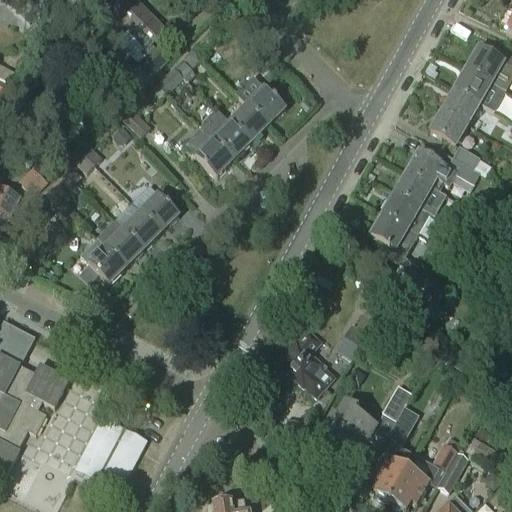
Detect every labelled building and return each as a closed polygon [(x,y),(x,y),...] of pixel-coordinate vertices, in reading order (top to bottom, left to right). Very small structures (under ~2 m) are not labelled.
[(3,0),(46,43),(69,21),(55,8),(62,0),(3,0)] [(165,36),(134,5),(129,0),(119,0),(106,14),(114,23),(105,32),(116,43),(125,34),(144,53),(140,57),(145,61),(122,84),(135,97),(166,66),(150,50),(165,36)] [(207,57),(197,48),(183,63),(192,72),(207,57)] [(85,52),(84,58),(88,62),(94,63),(98,59),(99,53),(95,49),(89,49),(85,52)] [(511,58),(506,69),(477,52),(464,74),(490,88),(501,94),(511,73),(511,58)] [(477,109),(490,88),(464,74),(452,95),(477,109)] [(234,100),(245,111),(267,133),(285,115),(251,82),(234,100)] [(165,100),(173,92),(164,83),(155,91),(165,100)] [(0,101),(18,111),(26,100),(0,85),(0,101)] [(157,108),(165,100),(155,91),(148,99),(157,108)] [(465,131),(477,109),(452,95),(440,116),(465,131)] [(52,135),(61,118),(29,102),(17,126),(31,132),(34,126),(52,135)] [(250,150),(267,133),(245,111),(228,128),(250,150)] [(140,144),(150,133),(132,115),(122,126),(140,144)] [(233,167),(250,150),(228,128),(216,116),(199,134),(211,146),(233,167)] [(454,151),(465,131),(440,116),(429,137),(454,151)] [(123,134),(114,143),(120,148),(128,140),(123,134)] [(211,146),(199,134),(182,151),(216,185),(233,167),(211,146)] [(452,163),(473,175),(479,165),(458,153),(452,163)] [(91,154),(84,162),(93,171),(100,163),(92,155),(91,154)] [(429,193),(438,198),(443,189),(447,191),(454,179),(472,189),(478,178),(473,175),(452,163),(446,173),(417,157),(404,179),(429,193)] [(86,179),(93,171),(84,162),(76,170),(86,179)] [(33,202),(47,188),(32,172),(18,186),(33,202)] [(444,201),(438,198),(429,193),(404,179),(392,199),(418,214),(432,222),(444,201)] [(58,206),(67,198),(57,189),(49,197),(58,206)] [(0,237),(19,201),(0,191),(0,237)] [(51,214),(58,206),(49,197),(42,204),(43,206),(38,211),(44,218),(50,212),(51,214)] [(392,199),(381,220),(406,234),(416,239),(428,219),(418,214),(392,199)] [(160,238),(178,221),(157,200),(139,217),(160,238)] [(143,255),(160,238),(139,217),(122,235),(143,255)] [(433,325),(443,314),(433,305),(439,298),(402,264),(416,239),(406,234),(381,220),(369,241),(392,254),(387,262),(401,275),(391,286),(433,325)] [(43,261),(57,233),(44,226),(30,254),(43,261)] [(126,273),(143,255),(122,235),(105,252),(126,273)] [(108,290),(126,273),(105,252),(97,244),(79,261),(108,290)] [(511,289),(511,269),(503,285),(511,289)] [(353,367),(384,312),(371,305),(355,332),(351,330),(336,358),(353,367)] [(0,483),(4,486),(19,457),(17,455),(27,436),(36,440),(45,422),(37,417),(42,407),(54,413),(69,385),(40,369),(35,379),(20,371),(35,343),(3,326),(0,333),(0,483)] [(294,347),(274,368),(299,390),(298,390),(301,393),(302,391),(314,402),(324,391),(332,383),(320,372),(321,371),(308,359),(318,347),(306,336),(295,348),(294,347)] [(424,357),(438,357),(437,338),(423,339),(424,357)] [(395,427),(404,412),(412,399),(397,391),(381,419),(395,427)] [(511,414),(511,398),(509,396),(502,408),(511,414)] [(376,430),(356,418),(359,414),(344,406),(337,419),(332,417),(319,440),(336,449),(333,454),(351,464),(363,443),(368,446),(376,430)] [(402,451),(419,421),(404,412),(395,427),(387,442),(402,451)] [(124,487),(146,446),(102,423),(80,464),(124,487)] [(491,471),(499,458),(473,442),(465,455),(491,471)] [(388,507),(415,461),(396,450),(389,452),(370,485),(377,488),(371,497),(388,507)] [(436,492),(456,457),(443,450),(431,470),(415,461),(388,507),(397,511),(405,511),(409,507),(415,511),(428,488),(436,492)] [(447,498),(467,463),(456,457),(436,492),(447,498)] [(487,483),(487,490),(491,495),(501,486),(494,477),(487,483)] [(466,511),(455,501),(443,511),(466,511)] [(227,506),(226,505),(224,504),(221,503),(218,503),(216,505),(215,507),(215,508),(212,509),(212,511),(243,511),(242,505),(230,508),(229,506),(227,506)]
